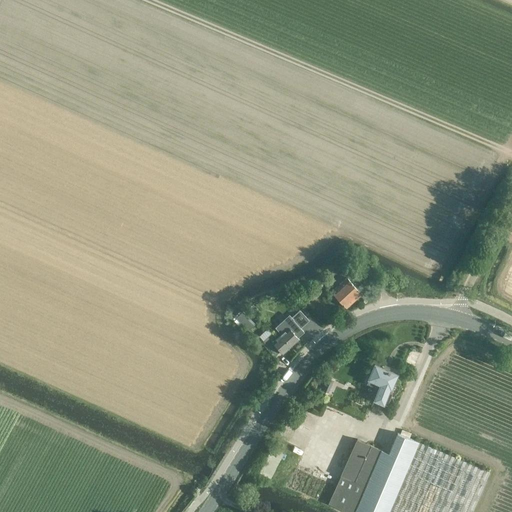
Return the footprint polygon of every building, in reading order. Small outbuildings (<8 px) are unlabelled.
[(161,181),(168,184),(171,178),(164,175),(161,181)] [(363,294),(347,276),(331,291),(346,309),(363,294)] [(248,308),(256,316),(261,312),(253,304),(248,308)] [(281,334),(291,346),(300,338),(289,327),(296,320),(287,310),(275,320),(284,331),(281,334)] [(254,325),(247,319),(249,318),(242,312),(237,318),(249,330),(254,325)] [(281,334),(277,338),(272,332),(263,340),(276,354),(280,350),(283,353),(291,346),(281,334)] [(380,384),(374,399),(387,405),(392,393),(388,392),(390,388),(391,389),(397,374),(375,364),(368,379),(380,384)] [(332,391),(335,381),(322,377),(319,387),(332,391)] [(311,396),(308,403),(314,406),(317,399),(311,396)] [(482,511),(497,476),(397,433),(389,453),(357,439),(330,504),(348,511),(354,511),(355,510),(359,511),(482,511)] [(264,460),(260,474),(271,477),(273,471),(267,469),(270,462),(264,460)]
